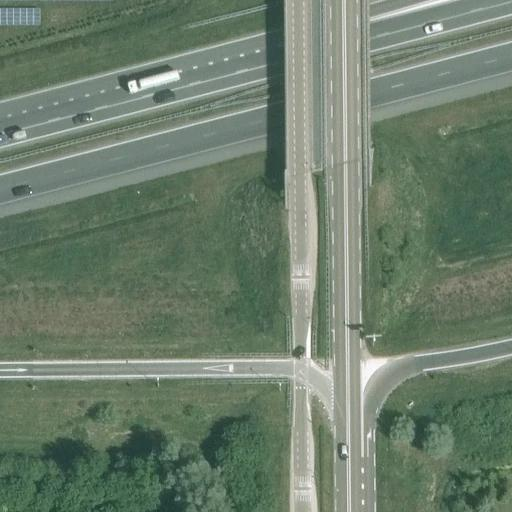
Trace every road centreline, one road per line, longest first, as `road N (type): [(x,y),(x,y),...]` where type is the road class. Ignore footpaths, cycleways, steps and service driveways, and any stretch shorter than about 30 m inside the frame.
road 1 (motorway): [(0,195),(511,61)]
road 2 (secondary): [(347,417),(343,0)]
road 3 (unclassified): [(300,371),(297,0)]
road 4 (motorway): [(0,373),(300,371)]
road 5 (motorway): [(511,0),(253,66)]
road 6 (motorway): [(253,66),(0,132)]
road 7 (motorway): [(348,445),(367,391),(383,372),(511,351)]
road 8 (motorway): [(417,0),(253,66)]
road 9 (unclassified): [(302,511),(300,371)]
